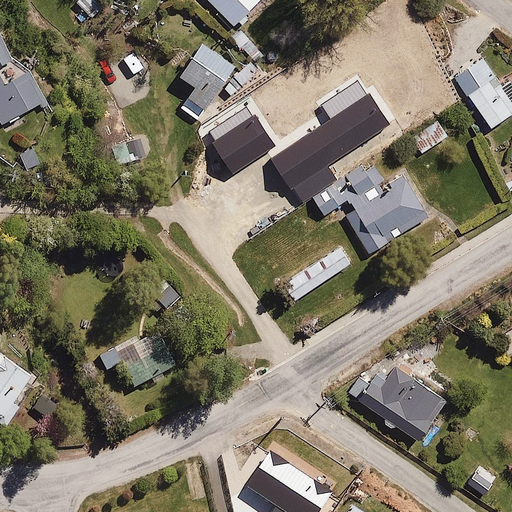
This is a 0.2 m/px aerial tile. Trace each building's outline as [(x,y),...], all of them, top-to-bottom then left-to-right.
[(206,0),(235,30),(265,0),(206,0)] [(14,65),(0,35),(0,126),(2,131),(25,120),(24,118),(44,108),(22,61),(14,65)] [(202,44),(181,76),(195,85),(187,97),(184,95),(177,105),(201,121),(237,68),(202,44)] [(497,82),(477,52),(451,70),(491,130),(511,115),(511,76),(510,74),(497,82)] [(329,120),(270,159),(291,190),(293,188),(303,202),(336,180),(326,166),(390,124),(369,93),(367,94),(357,80),(319,105),(329,120)] [(211,143),(232,174),(276,146),(255,114),(252,116),(246,107),(209,131),(215,140),(211,143)] [(410,135),(421,152),(449,135),(438,118),(410,135)] [(437,219),(409,172),(388,185),(376,167),(367,172),(363,166),(310,198),(323,219),(349,203),(354,212),(342,219),(368,261),(393,246),(390,242),(418,225),(420,230),(437,219)] [(281,283),(293,302),(355,262),(342,243),(281,283)] [(163,279),(150,291),(167,309),(180,297),(163,279)] [(121,362),(135,389),(180,365),(160,326),(101,356),(107,369),(121,362)] [(511,328),(501,336),(511,353),(511,328)] [(0,421),(12,429),(42,384),(0,357),(0,421)] [(347,392),(387,420),(386,422),(393,427),(395,425),(421,443),(434,424),(432,422),(446,402),(417,382),(421,378),(397,361),(386,377),(371,366),(362,378),(359,375),(347,392)] [(367,511),(351,501),(342,511),(367,511)]
